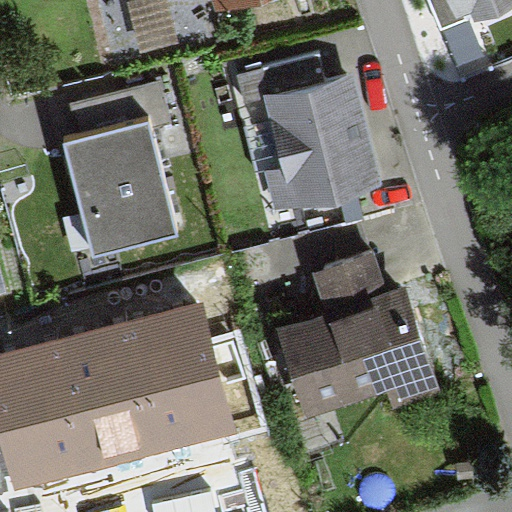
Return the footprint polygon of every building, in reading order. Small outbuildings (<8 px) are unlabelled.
[(286,0),(214,0),(220,20),(286,0)] [(350,74),(265,96),(284,172),(267,176),(276,210),(292,206),(299,233),(365,216),(358,189),(379,184),(350,74)] [(76,140),(65,143),(94,256),(178,235),(151,129),(173,124),(163,81),(67,105),(76,140)] [(407,285),(388,292),(375,254),(315,274),(328,313),(278,330),(307,416),(387,389),(392,405),(442,389),(407,285)] [(200,308),(0,357),(0,420),(17,489),(261,428),(238,336),(209,343),(200,308)]
